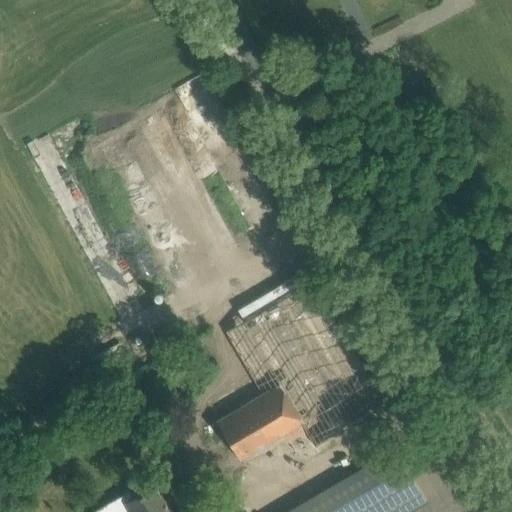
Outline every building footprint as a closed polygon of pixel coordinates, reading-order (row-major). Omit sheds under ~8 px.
[(191,76),(163,85),(168,103),(197,94),(191,76)] [(147,206),(131,177),(109,189),(125,218),(147,206)] [(239,197),(226,205),(238,226),(251,218),(239,197)] [(263,393),(217,420),(240,458),(267,442),(302,423),(315,445),(385,403),(313,280),(308,283),(302,272),(255,300),(237,310),(243,321),(226,331),(263,393)] [(120,284),(95,293),(106,320),(130,311),(120,284)] [(405,511),(426,500),(397,450),(289,511),(405,511)] [(130,490),(94,510),(94,511),(129,511),(131,511),(170,511),(155,484),(133,496),(130,490)]
